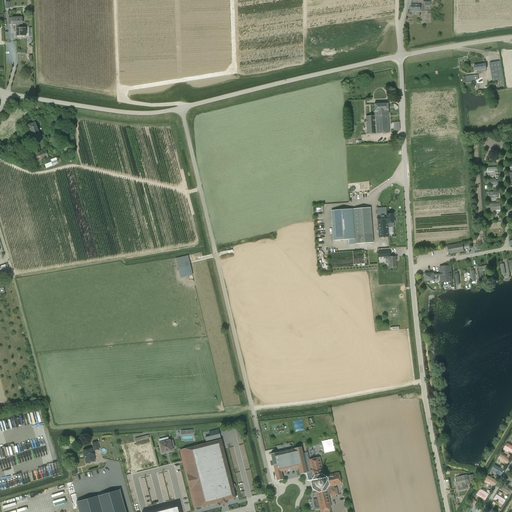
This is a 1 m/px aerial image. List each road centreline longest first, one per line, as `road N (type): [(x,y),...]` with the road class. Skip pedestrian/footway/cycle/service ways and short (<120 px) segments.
road 1 (unclassified): [(447,511),(417,341),(399,56)]
road 2 (unclassified): [(7,94),(157,112),(399,56)]
road 3 (track): [(200,189),(75,166),(26,172),(0,159)]
road 4 (track): [(183,106),(120,97),(114,0)]
